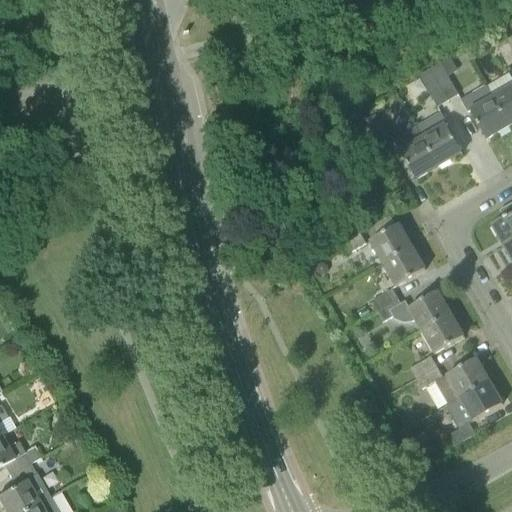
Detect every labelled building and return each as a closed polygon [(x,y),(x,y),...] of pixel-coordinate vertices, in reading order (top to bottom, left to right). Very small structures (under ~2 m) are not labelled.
[(511,47),(511,38),(508,40),(502,29),(502,30),(511,47)] [(509,68),(511,65),(511,47),(502,30),(494,34),(499,45),(497,47),(509,68)] [(449,102),(460,96),(441,65),(431,71),(449,102)] [(439,108),(449,102),(431,71),(421,77),(439,108)] [(511,86),(493,97),(510,127),(511,126),(511,86)] [(487,140),(510,127),(493,97),(470,110),(487,140)] [(378,143),(389,137),(377,115),(366,121),(378,143)] [(423,138),(440,168),(463,154),(445,125),(423,138)] [(417,181),(440,168),(423,138),(417,128),(393,142),(417,181)] [(505,248),(511,243),(511,204),(500,212),(504,220),(492,227),(505,248)] [(383,266),(413,249),(400,226),(370,243),(383,266)] [(339,247),(346,257),(367,245),(360,235),(339,247)] [(413,249),(383,266),(397,289),(426,272),(413,249)] [(378,313),(400,301),(393,291),(372,303),(378,313)] [(422,333),(451,316),(438,293),(409,310),(405,303),(401,304),(400,301),(378,313),(384,324),(394,318),(397,320),(399,322),(403,323),(406,324),(409,323),(412,323),(415,321),(422,333)] [(422,333),(435,356),(465,339),(451,316),(422,333)] [(411,370),(417,381),(438,369),(431,358),(411,370)] [(450,406),(460,400),(490,383),(477,360),(444,379),(438,369),(417,381),(423,391),(436,383),(450,406)] [(490,383),(460,400),(474,423),(503,406),(490,383)] [(0,439),(2,438),(0,434),(0,424),(8,419),(0,404),(0,439)] [(449,437),(455,447),(476,435),(470,424),(449,437)] [(11,477),(31,464),(40,458),(35,449),(25,455),(18,442),(8,448),(2,438),(0,439),(0,469),(5,467),(11,477)] [(0,502),(5,511),(27,511),(40,505),(50,498),(31,464),(11,477),(17,488),(0,497),(0,502)]
